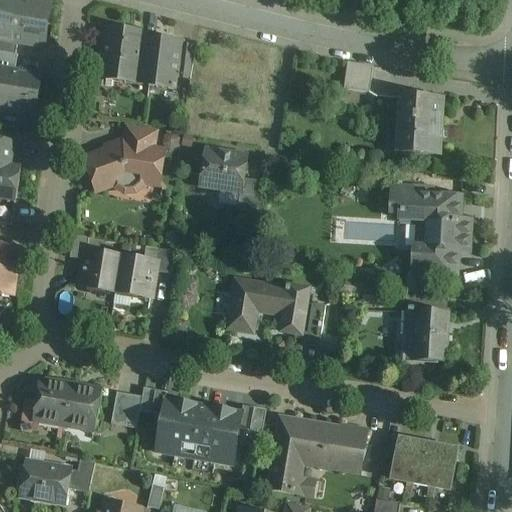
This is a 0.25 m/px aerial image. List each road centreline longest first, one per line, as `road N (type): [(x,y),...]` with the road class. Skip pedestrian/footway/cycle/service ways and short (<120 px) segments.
road 1 (residential): [(56,337),(507,426)]
road 2 (residential): [(511,68),(319,36),(175,0)]
road 3 (residential): [(76,0),(43,287),(56,337)]
road 4 (residential): [(507,426),(511,305)]
